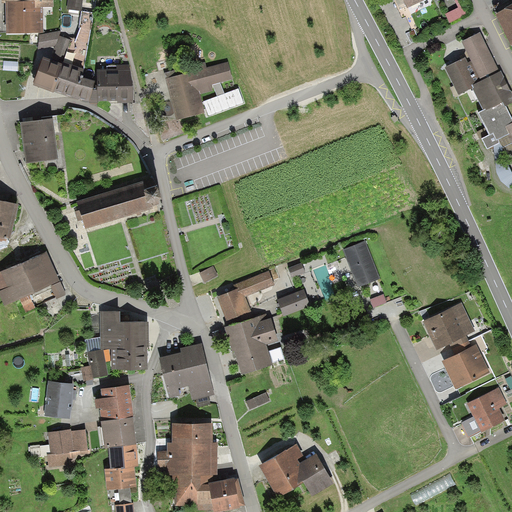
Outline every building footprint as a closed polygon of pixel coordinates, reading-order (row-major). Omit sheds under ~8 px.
[(1,0),(2,3),(6,4),(6,34),(40,34),(43,34),(42,7),(54,7),(53,0),(1,0)] [(80,0),(66,0),(65,10),(79,13),(80,0)] [(401,0),(406,10),(428,0),(401,0)] [(511,2),(494,16),(511,45),(511,44),(511,2)] [(463,5),(446,14),(452,26),(469,17),(463,5)] [(43,59),(33,87),(53,94),(55,92),(90,103),(94,86),(95,82),(82,77),(84,69),(91,30),(81,29),(75,42),(60,36),(54,47),(52,50),(55,51),(51,62),(43,59)] [(43,34),(40,34),(39,49),(54,47),(60,36),(61,32),(43,34)] [(463,59),(442,68),(457,95),(471,88),(482,111),(476,113),(487,134),(480,138),(485,151),(498,144),(496,138),(506,134),(511,145),(511,121),(505,107),(511,103),(511,97),(477,34),(459,42),(470,62),(466,64),(463,59)] [(206,62),(165,73),(177,119),(204,112),(199,95),(213,91),(212,85),(233,79),(228,62),(207,68),(206,62)] [(114,70),(98,72),(98,86),(94,86),(90,103),(118,102),(119,104),(133,104),(133,88),(129,66),(114,67),(114,70)] [(58,159),(54,121),(21,125),(26,163),(58,159)] [(142,181),(76,202),(84,230),(150,210),(148,204),(161,200),(156,184),(154,185),(151,178),(142,181)] [(0,201),(0,243),(8,240),(12,224),(17,205),(0,201)] [(358,288),(380,279),(365,241),(342,250),(358,288)] [(45,252),(0,270),(0,301),(2,305),(57,282),(45,252)] [(292,273),(306,271),(305,262),(291,263),(292,273)] [(267,272),(239,283),(245,297),(272,285),(267,272)] [(240,289),(216,297),(226,326),(223,327),(231,351),(234,350),(243,376),(272,366),(271,363),(284,359),(281,349),(268,353),(265,345),(278,341),(269,314),(251,320),(240,289)] [(305,289),(277,300),(283,317),(311,306),(305,289)] [(459,305),(419,324),(432,351),(472,332),(459,305)] [(119,312),(99,312),(99,349),(108,349),(109,370),(146,369),(145,321),(119,322),(119,312)] [(180,352),(157,358),(167,399),(180,396),(178,389),(187,387),(190,400),(213,394),(199,343),(179,348),(180,352)] [(473,347),(438,363),(450,390),(485,373),(473,347)] [(101,349),(85,352),(87,367),(79,368),(81,381),(107,376),(101,349)] [(72,386),(46,381),(41,413),(66,418),(72,386)] [(128,386),(101,389),(101,398),(96,399),(101,449),(106,449),(108,468),(103,469),(105,490),(136,486),(133,466),(137,466),(136,456),(133,429),(130,405),(128,386)] [(471,416),(459,422),(467,437),(502,419),(497,408),(506,404),(497,387),(465,403),(471,416)] [(263,395),(243,403),(247,411),(266,403),(263,395)] [(209,423),(169,422),(170,453),(157,454),(157,469),(166,469),(167,475),(171,475),(173,506),(210,509),(211,511),(243,506),(237,477),(212,481),(211,475),(216,475),(216,444),(210,443),(209,423)] [(68,429),(46,432),(49,455),(86,450),(84,430),(69,431),(68,429)] [(295,444),(259,466),(278,496),(302,482),(310,494),(331,482),(314,454),(305,459),(295,444)] [(133,511),(133,503),(114,504),(114,511),(133,511)]
